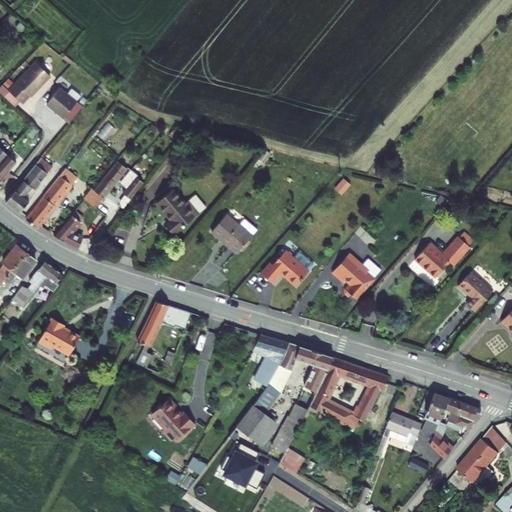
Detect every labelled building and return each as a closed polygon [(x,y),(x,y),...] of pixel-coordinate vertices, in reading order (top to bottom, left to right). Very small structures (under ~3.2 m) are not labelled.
[(34,61),(8,89),(20,101),(28,93),(30,94),(49,75),(34,61)] [(73,123),(86,107),(64,88),(50,104),(73,123)] [(0,161),(0,181),(4,184),(11,175),(8,172),(16,163),(6,154),(0,161)] [(140,181),(114,159),(90,189),(100,198),(119,174),(128,181),(121,189),(124,191),(114,204),(119,208),(140,181)] [(52,171),(41,161),(5,203),(19,214),(27,204),(26,203),(52,171)] [(35,227),(38,224),(73,181),(62,172),(24,218),(35,227)] [(343,179),(334,189),(342,195),(350,185),(343,179)] [(174,188),(158,201),(172,218),(165,224),(173,233),(207,205),(197,194),(187,203),(174,188)] [(100,198),(90,189),(83,199),(92,207),(100,198)] [(110,207),(100,198),(92,207),(103,216),(110,207)] [(76,207),(54,235),(57,237),(58,235),(76,247),(84,237),(72,227),(83,213),(76,207)] [(224,211),(210,227),(236,249),(254,228),(242,218),(238,223),(224,211)] [(434,237),(419,254),(441,273),(454,258),(457,260),(474,241),(463,231),(447,248),(434,237)] [(0,285),(25,253),(14,245),(2,260),(9,265),(0,276),(0,285)] [(309,267),(293,254),(293,252),(292,249),(290,248),(286,248),(274,261),(271,261),(263,271),(273,280),(282,269),(296,282),(309,267)] [(362,263),(348,251),(330,271),(341,281),(343,278),(348,283),(344,288),(345,292),(349,295),(351,293),(355,296),(380,268),(367,257),(362,263)] [(25,253),(0,285),(0,295),(18,271),(25,276),(36,261),(25,253)] [(28,276),(10,299),(21,307),(38,285),(40,286),(44,282),(53,289),(58,282),(54,280),(61,271),(47,260),(35,275),(37,277),(34,281),(28,276)] [(473,269),(461,282),(475,294),(469,301),(477,308),(495,288),(473,269)] [(136,345),(143,348),(149,351),(161,326),(173,330),(174,328),(185,332),(190,316),(156,304),(136,345)] [(511,307),(502,319),(511,327),(511,307)] [(37,342),(49,349),(51,347),(67,355),(77,337),(60,329),(62,325),(50,318),(37,342)] [(251,382),(263,390),(280,367),(284,358),(288,346),(260,339),(251,354),(263,361),(251,382)] [(288,346),(284,358),(280,367),(263,390),(250,408),(262,417),(287,386),(296,365),(301,349),(288,346)] [(301,349),(296,365),(313,371),(300,399),(310,404),(332,360),(301,349)] [(163,362),(171,364),(174,353),(167,351),(163,362)] [(152,359),(140,353),(135,365),(146,371),(152,359)] [(174,370),(180,372),(184,362),(177,360),(174,370)] [(347,428),(352,416),(326,403),(339,376),(368,386),(356,418),(358,418),(364,422),(379,389),(383,391),(387,380),(332,360),(311,410),(347,428)] [(447,401),(430,395),(420,409),(433,419),(439,412),(447,401)] [(310,404),(300,399),(270,459),(280,464),(310,404)] [(174,409),(167,401),(150,416),(164,432),(164,436),(168,441),(172,441),(175,445),(184,437),(182,435),(192,427),(182,415),(179,418),(172,411),(174,409)] [(439,412),(455,419),(460,405),(447,401),(439,412)] [(484,413),(460,405),(455,419),(452,426),(467,433),(484,413)] [(262,417),(250,408),(189,493),(214,510),(275,427),(262,417)] [(382,439),(392,416),(390,415),(380,438),(382,439)] [(352,416),(347,428),(352,431),(358,418),(356,418),(352,416)] [(411,424),(392,416),(382,439),(384,440),(387,433),(390,435),(388,440),(402,446),(411,424)] [(450,454),(424,432),(416,443),(441,465),(450,454)] [(481,440),(455,471),(471,484),(497,453),(481,440)] [(303,508),(309,498),(275,478),(269,488),(303,508)] [(511,511),(511,499),(508,496),(500,503),(508,511),(511,511)]
